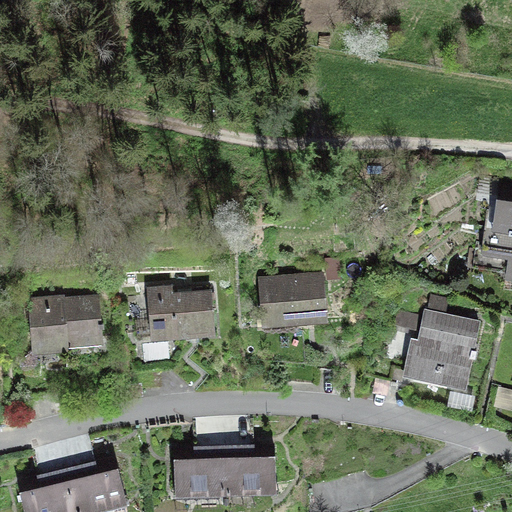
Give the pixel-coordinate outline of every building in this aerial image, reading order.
[(511,185),(498,183),(492,227),(511,229),(511,185)] [(511,229),(492,227),(485,226),(481,251),(489,253),(487,265),(507,268),(506,276),(511,276),(511,229)] [(325,257),(325,269),(260,276),(264,325),(330,319),(326,278),(342,277),(341,256),(325,257)] [(211,285),(174,288),(174,282),(147,284),(152,338),(178,336),(215,333),(211,285)] [(33,350),(71,346),(103,342),(100,293),(65,295),(65,291),(27,295),(33,350)] [(463,386),(478,320),(420,307),(406,374),(463,386)] [(273,334),(276,364),(308,360),(304,331),(273,334)] [(161,369),(129,373),(131,389),(163,385),(161,369)] [(256,441),(225,443),(227,493),(279,491),(277,451),(257,452),(256,441)] [(177,495),(227,493),(225,443),(194,444),(195,454),(175,455),(177,495)] [(67,470),(77,511),(105,511),(104,505),(128,499),(118,457),(67,470)] [(77,511),(67,470),(18,482),(25,511),(77,511)]
